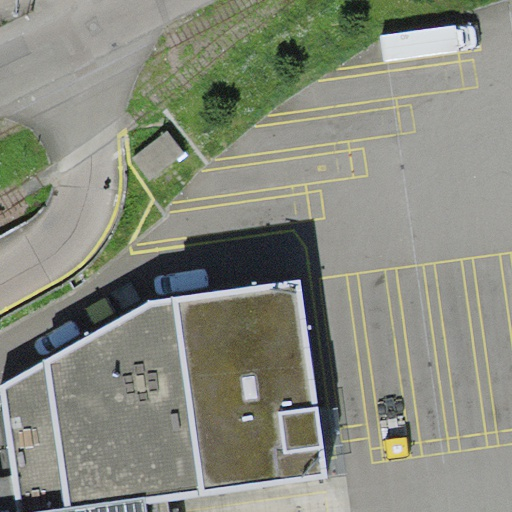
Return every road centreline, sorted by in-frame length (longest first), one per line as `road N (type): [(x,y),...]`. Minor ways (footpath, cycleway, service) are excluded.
road 1 (unknown): [(471,511),(442,232),(448,198),(511,120)]
road 2 (unclassified): [(0,76),(166,0)]
